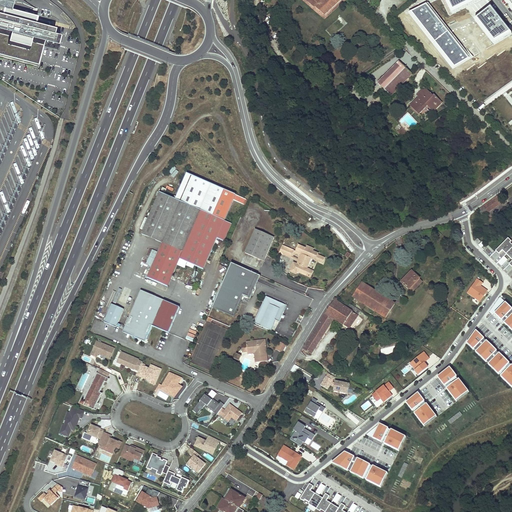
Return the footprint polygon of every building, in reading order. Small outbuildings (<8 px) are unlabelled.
[(0,0),(0,53),(39,64),(44,45),(56,49),(59,40),(52,38),(53,32),(48,31),(50,21),(10,12),(12,3),(0,0)] [(307,0),(325,15),(340,0),(323,0),(322,1),(321,0),(307,0)] [(444,0),(452,15),(481,0),(444,0)] [(470,58),(427,5),(409,14),(452,68),(470,58)] [(511,34),(491,8),(475,21),(493,45),(511,34)] [(391,96),(412,74),(399,61),(378,83),(391,96)] [(434,111),(442,103),(435,95),(433,96),(425,87),(417,95),(419,97),(411,106),(419,114),(428,106),(434,111)] [(408,133),(403,128),(398,132),(404,138),(408,133)] [(187,174),(176,200),(225,221),(236,195),(187,174)] [(160,193),(141,235),(162,243),(147,278),(168,287),(180,260),(204,270),(217,239),(224,242),(232,224),(225,221),(176,200),(160,193)] [(501,203),(497,196),(484,206),(488,212),(501,203)] [(264,261),(269,249),(274,238),(255,229),(245,253),(264,261)] [(508,239),(495,251),(498,254),(502,250),(503,249),(511,258),(511,260),(508,264),(511,267),(511,266),(511,245),(509,242),(510,241),(508,239)] [(318,253),(313,250),(314,248),(307,245),(306,248),(298,244),(295,251),(301,253),(297,263),(293,262),(292,264),(299,267),(297,272),(307,276),(309,269),(307,268),(308,266),(311,258),(315,260),(322,263),(325,257),(318,254),(318,253)] [(294,250),(282,245),(279,253),(291,257),(294,250)] [(511,258),(503,249),(502,250),(505,254),(511,260),(511,258)] [(503,256),(497,262),(500,265),(506,259),(503,256)] [(261,276),(233,263),(213,307),(234,316),(244,295),(251,298),(261,276)] [(299,267),(292,264),(289,271),(296,274),(297,272),(299,267)] [(419,279),(411,272),(402,282),(409,289),(419,279)] [(409,289),(412,292),(422,282),(419,279),(409,289)] [(475,282),(468,293),(474,297),(480,302),(487,291),(480,286),(475,282)] [(362,283),(353,297),(386,318),(395,304),(362,283)] [(124,333),(131,336),(130,339),(132,340),(132,341),(133,342),(133,343),(134,343),(138,343),(144,345),(152,326),(169,333),(180,307),(141,291),(124,333)] [(259,313),(257,318),(255,323),(264,327),(270,330),(275,320),(279,322),(286,306),(266,297),(260,311),(259,310),(257,313),(259,313)] [(334,301),(325,314),(333,319),(349,329),(361,311),(349,304),(346,308),(336,302),(337,300),(336,299),(334,298),(333,300),(334,301)] [(510,306),(506,302),(495,313),(502,320),(510,311),(507,308),(510,306)] [(104,322),(110,325),(116,327),(124,310),(112,305),(104,322)] [(511,307),(510,306),(507,308),(510,311),(502,320),(504,322),(511,314),(511,307)] [(325,314),(319,324),(327,329),(333,319),(325,314)] [(327,329),(319,324),(313,333),(318,337),(316,339),(318,343),(327,329)] [(485,338),(476,330),(467,343),(470,346),(473,343),(476,346),(485,338)] [(303,349),(311,355),(318,343),(316,339),(318,337),(313,333),(303,349)] [(487,340),(485,338),(476,346),(473,343),(470,346),(475,351),(479,355),(482,352),(479,349),(487,340)] [(96,340),(90,355),(97,358),(98,355),(110,359),(115,348),(96,340)] [(487,340),(479,349),(482,352),(479,355),(483,358),(486,355),(489,359),(497,350),(487,340)] [(247,352),(251,351),(255,351),(255,353),(256,363),(268,361),(266,345),(261,341),(246,342),(247,352)] [(275,350),(279,351),(282,353),(286,346),(280,342),(275,350)] [(500,352),(497,350),(489,359),(486,355),(483,358),(492,367),(495,364),(491,361),(500,352)] [(424,351),(410,363),(415,370),(418,375),(428,366),(425,362),(430,358),(424,351)] [(122,352),(117,363),(123,365),(123,364),(125,364),(124,366),(134,370),(135,369),(138,371),(141,364),(142,362),(139,360),(122,352)] [(500,352),(491,361),(495,364),(492,367),(496,370),(498,368),(502,371),(510,362),(500,352)] [(511,364),(510,362),(502,371),(498,368),(496,370),(499,374),(501,376),(511,364)] [(306,370),(316,378),(322,371),(312,363),(306,370)] [(138,371),(136,375),(141,377),(141,375),(151,379),(150,381),(149,383),(155,385),(161,369),(156,367),(154,371),(150,369),(145,367),(145,365),(141,364),(138,371)] [(511,364),(501,376),(510,384),(511,382),(511,364)] [(444,386),(446,389),(459,379),(450,367),(447,369),(454,379),(444,386)] [(437,377),(444,386),(454,379),(447,369),(437,377)] [(100,392),(102,387),(105,382),(107,383),(109,379),(104,376),(104,375),(102,374),(102,375),(97,373),(83,401),(82,401),(80,404),(84,406),(94,410),(102,394),(100,392)] [(163,386),(162,386),(170,391),(171,395),(172,396),(173,395),(175,394),(176,395),(181,388),(181,387),(180,386),(178,384),(181,378),(170,373),(163,386)] [(333,380),(326,376),(320,385),(327,389),(330,385),(332,382),(333,380)] [(467,389),(459,379),(446,389),(454,399),(467,389)] [(335,381),(335,383),(334,387),(333,390),(348,393),(349,384),(335,381)] [(385,387),(369,398),(377,408),(393,397),(385,387)] [(467,389),(454,399),(456,402),(469,392),(467,389)] [(406,402),(410,407),(413,405),(416,408),(425,401),(419,392),(406,402)] [(448,404),(452,401),(444,392),(440,396),(448,404)] [(199,402),(193,411),(198,414),(201,410),(202,410),(205,405),(206,405),(215,411),(214,412),(217,415),(218,413),(222,408),(225,405),(221,402),(220,404),(219,405),(211,399),(212,398),(212,397),(207,394),(206,395),(205,394),(201,400),(201,401),(200,403),(199,402)] [(326,406),(318,400),(319,399),(314,397),(311,402),(305,411),(314,418),(319,410),(322,412),(326,406)] [(413,405),(410,407),(415,413),(427,404),(425,401),(416,408),(413,405)] [(230,404),(225,411),(222,408),(218,413),(229,421),(232,417),(237,421),(242,414),(230,404)] [(415,413),(422,423),(435,413),(427,404),(415,413)] [(65,425),(63,431),(70,434),(71,429),(75,431),(77,426),(75,426),(76,423),(77,424),(80,417),(82,418),(85,411),(73,407),(70,414),(68,413),(65,421),(66,421),(65,425)] [(460,412),(448,420),(450,423),(462,416),(460,412)] [(435,413),(422,423),(425,426),(437,416),(435,413)] [(305,427),(298,422),(294,430),(295,431),(290,439),(301,446),(303,442),(305,443),(308,438),(312,440),(315,435),(304,428),(305,427)] [(373,438),(382,442),(389,428),(380,424),(373,438)] [(69,437),(70,434),(63,431),(65,425),(64,425),(61,434),(69,437)] [(97,438),(100,440),(103,433),(104,431),(101,429),(92,426),(88,434),(97,438)] [(382,442),(385,444),(392,430),(389,428),(382,442)] [(392,430),(385,444),(396,449),(403,435),(392,430)] [(107,448),(115,451),(116,447),(120,449),(122,443),(118,441),(118,442),(111,439),(111,438),(112,436),(103,433),(100,440),(99,444),(101,445),(103,446),(102,449),(106,451),(107,448)] [(396,449),(399,451),(406,437),(403,435),(396,449)] [(195,446),(207,452),(209,448),(215,451),(219,442),(210,438),(208,442),(207,441),(199,438),(195,446)] [(125,445),(121,456),(126,459),(128,456),(134,458),(140,461),(145,451),(137,448),(136,449),(131,447),(125,445)] [(277,456),(288,462),(285,466),(293,471),(302,456),(283,445),(277,456)] [(194,457),(188,464),(194,468),(199,473),(206,464),(197,457),(199,454),(192,448),(188,453),(194,457)] [(63,468),(68,456),(56,451),(51,461),(56,463),(60,465),(59,466),(63,468)] [(346,452),(332,463),(344,469),(346,465),(349,467),(355,456),(346,452)] [(153,453),(147,468),(152,470),(152,468),(158,471),(157,474),(160,475),(162,476),(163,473),(167,475),(169,471),(170,467),(166,465),(168,461),(164,459),(163,461),(161,460),(161,458),(158,457),(158,456),(153,453)] [(94,470),(97,464),(78,456),(74,465),(79,467),(77,470),(92,477),(94,470)] [(346,465),(344,469),(355,474),(357,471),(352,469),(358,458),(355,456),(349,467),(346,465)] [(355,474),(360,477),(361,473),(365,475),(371,464),(358,458),(352,469),(357,471),(355,474)] [(361,473),(360,477),(363,479),(367,480),(373,466),(371,464),(365,475),(361,473)] [(373,466),(367,480),(378,486),(385,471),(373,466)] [(125,472),(115,468),(113,474),(115,475),(113,482),(117,484),(117,483),(121,485),(121,486),(125,488),(124,489),(129,491),(132,483),(128,481),(123,478),(125,472)] [(167,475),(164,482),(168,484),(171,486),(172,483),(179,485),(177,490),(183,492),(185,487),(186,488),(189,480),(182,477),(181,479),(180,479),(181,478),(178,477),(177,478),(176,477),(175,476),(176,474),(169,471),(167,475)] [(388,473),(385,471),(378,486),(381,487),(388,473)] [(90,483),(81,480),(76,497),(86,500),(90,483)] [(310,484),(301,499),(305,502),(306,500),(310,503),(309,504),(321,511),(322,510),(325,511),(342,511),(343,511),(346,506),(342,504),(340,509),(339,510),(327,502),(327,501),(330,496),(326,494),(324,499),(323,500),(311,492),(311,491),(314,487),(310,484)] [(317,491),(321,494),(326,486),(322,484),(317,491)] [(63,493),(63,488),(58,485),(55,488),(58,491),(60,493),(63,493)] [(223,498),(225,500),(231,490),(229,489),(223,498)] [(159,505),(156,498),(160,493),(152,490),(149,496),(142,492),(137,501),(149,508),(159,505)] [(231,490),(225,500),(239,508),(245,499),(231,490)] [(311,491),(311,492),(323,500),(324,499),(311,491)] [(51,506),(60,497),(56,493),(55,495),(52,492),(49,494),(47,496),(44,493),(39,499),(42,502),(45,499),(51,506)] [(333,501),(337,503),(342,496),(338,494),(333,501)] [(215,507),(219,510),(225,500),(223,498),(221,502),(218,502),(215,507)] [(225,500),(219,510),(223,511),(243,511),(244,511),(239,508),(225,500)] [(327,501),(327,502),(339,510),(340,509),(327,501)]
